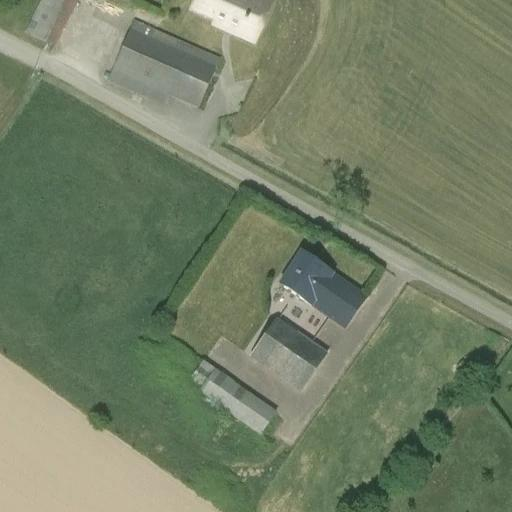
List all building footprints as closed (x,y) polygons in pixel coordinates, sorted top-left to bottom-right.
[(78,0),(41,0),(25,34),(55,47),(78,0)] [(196,0),(193,9),(236,27),(233,33),(254,42),(270,4),(261,0),(196,0)] [(219,59),(133,21),(107,81),(163,105),(167,96),(197,109),(219,59)] [(310,307),(342,330),(365,296),(332,274),(332,273),(300,252),(279,286),(311,307),(310,307)] [(275,319),(248,358),(299,394),(326,355),(275,319)] [(275,414),(202,362),(186,387),(197,395),(197,393),(258,437),(275,414)]
